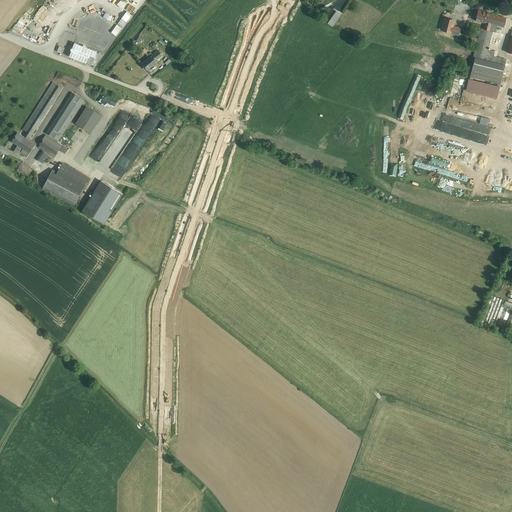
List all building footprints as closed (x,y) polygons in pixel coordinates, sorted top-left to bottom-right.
[(341,14),(331,7),(322,19),(332,26),(341,14)] [(487,12),(478,10),(476,21),(476,20),(484,22),(484,23),(485,22),(485,23),(488,23),(490,14),(487,14),(487,12)] [(506,18),(490,14),(488,23),(491,24),(497,26),(503,27),(506,18)] [(454,21),(445,18),(441,30),(451,32),(451,33),(458,35),(460,28),(453,26),(454,21)] [(484,29),(481,28),(473,58),(475,58),(505,65),(506,59),(493,56),(494,51),(488,49),(492,31),(495,32),(497,26),(491,24),(490,31),(484,29)] [(159,50),(153,55),(157,60),(163,55),(159,50)] [(148,59),(142,64),(147,70),(158,61),(157,60),(153,55),(148,59)] [(505,65),(475,58),(471,77),(500,84),(505,65)] [(408,117),(413,119),(428,77),(422,75),(408,117)] [(53,82),(23,129),(27,132),(24,136),(25,137),(19,146),(20,147),(17,153),(19,154),(20,153),(27,157),(36,144),(29,140),(62,88),(53,82)] [(73,93),(46,133),(58,141),(85,100),(73,93)] [(102,95),(99,101),(105,105),(106,103),(109,105),(112,100),(102,95)] [(450,98),(447,108),(451,109),(451,112),(455,113),(455,109),(451,108),(452,104),(455,105),(456,103),(460,103),(460,101),(450,98)] [(101,116),(87,107),(76,123),(91,133),(101,116)] [(93,158),(94,161),(95,159),(97,163),(103,152),(118,160),(122,151),(124,151),(127,146),(134,150),(133,140),(134,140),(133,139),(137,131),(136,131),(142,119),(134,115),(125,132),(113,134),(112,128),(110,132),(103,134),(98,143),(103,146),(104,150),(103,150),(103,152),(98,156),(93,153),(96,157),(93,158)] [(461,122),(437,123),(437,128),(493,128),(493,125),(488,125),(488,115),(463,115),(463,119),(461,119),(461,122)] [(24,136),(17,132),(12,141),(18,145),(19,146),(25,137),(24,136)] [(68,149),(45,135),(44,138),(60,148),(59,150),(65,153),(68,149)] [(60,148),(44,138),(39,144),(56,155),(59,150),(60,148)] [(56,155),(39,144),(38,147),(41,149),(40,150),(42,152),(40,155),(46,159),(48,156),(53,159),(56,155)] [(450,167),(470,172),(472,166),(477,167),(478,159),(437,149),(435,156),(415,151),(413,158),(414,158),(412,165),(449,174),(450,167)] [(511,161),(511,154),(497,151),(495,157),(511,161)] [(46,159),(40,155),(37,160),(43,163),(46,159)] [(76,170),(62,163),(58,172),(53,169),(43,188),(74,205),(89,177),(76,170)] [(511,173),(495,169),(493,176),(511,181),(511,173)] [(102,181),(83,211),(103,223),(111,210),(112,211),(122,194),(102,181)] [(505,300),(490,295),(480,323),(495,328),(496,324),(497,324),(504,307),(503,307),(505,300)] [(511,302),(505,300),(503,307),(504,307),(497,324),(504,327),(511,310),(511,302)]
